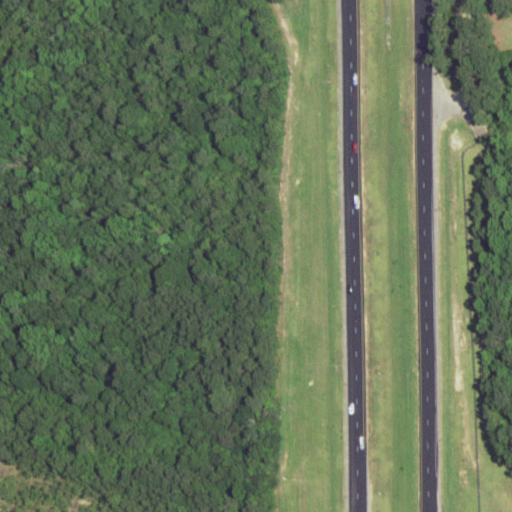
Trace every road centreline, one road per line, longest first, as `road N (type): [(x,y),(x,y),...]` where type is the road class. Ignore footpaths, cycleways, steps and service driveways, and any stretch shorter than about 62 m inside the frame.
road 1 (trunk): [(346,0),(353,511)]
road 2 (trunk): [(426,511),(422,0)]
